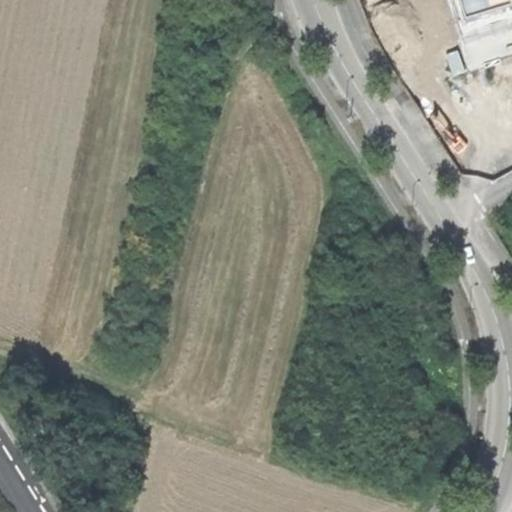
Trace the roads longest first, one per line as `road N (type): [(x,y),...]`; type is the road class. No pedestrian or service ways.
road 1 (track): [(442,508),(142,415),(0,350)]
road 2 (track): [(142,415),(255,0)]
road 3 (unclassified): [(437,212),(476,276),(507,362),(506,453),(478,511)]
road 4 (unclassified): [(312,0),(437,212)]
